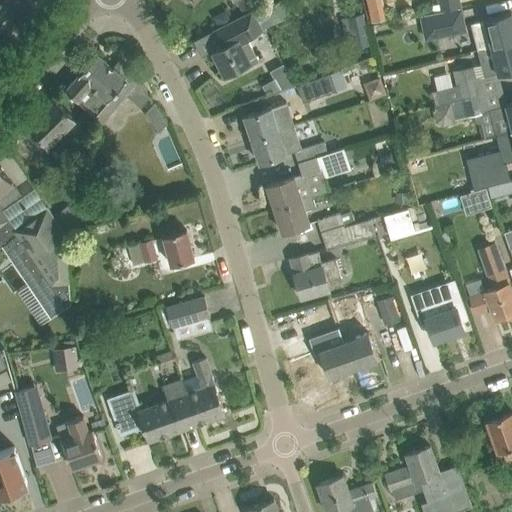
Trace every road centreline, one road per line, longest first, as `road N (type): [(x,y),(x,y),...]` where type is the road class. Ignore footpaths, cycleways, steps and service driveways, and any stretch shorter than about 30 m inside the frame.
road 1 (residential): [(284,446),(218,182),(125,0)]
road 2 (residential): [(284,446),(511,366)]
road 3 (residential): [(96,511),(284,446)]
road 4 (tertiary): [(0,99),(95,0)]
